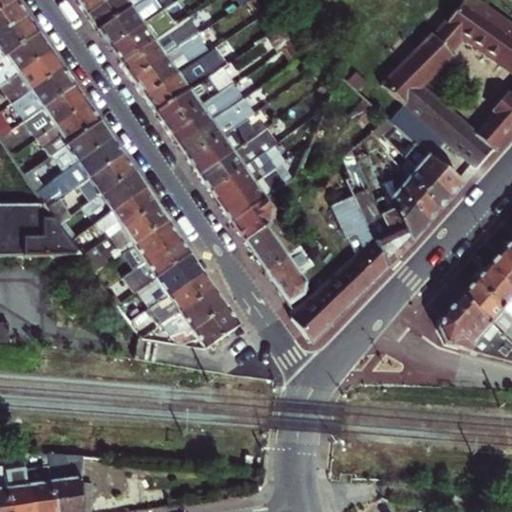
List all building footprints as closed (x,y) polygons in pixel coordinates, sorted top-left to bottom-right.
[(0,0),(0,10),(14,1),(13,0),(0,0)] [(109,0),(75,0),(74,1),(85,17),(109,0)] [(109,0),(85,17),(97,33),(145,0),(109,0)] [(159,0),(145,0),(97,33),(108,50),(162,13),(166,10),(159,0)] [(384,86),(476,168),(511,126),(511,96),(508,102),(479,135),(424,85),(454,53),(450,50),(463,36),(511,71),(511,27),(473,0),(463,0),(445,23),(446,23),(435,36),(432,34),(384,86)] [(0,10),(0,34),(25,17),(14,1),(0,10)] [(162,13),(108,50),(119,67),(173,30),(162,13)] [(0,60),(37,35),(25,17),(0,34),(0,60)] [(119,67),(131,83),(197,39),(199,37),(187,20),(173,30),(119,67)] [(0,89),(51,55),(37,35),(0,60),(0,89)] [(142,99),(208,55),(197,39),(131,83),(142,99)] [(142,99),(154,116),(223,70),(228,67),(216,50),(208,55),(142,99)] [(0,95),(9,107),(61,70),(51,55),(0,89),(0,95)] [(9,107),(21,125),(74,88),(61,70),(9,107)] [(223,70),(154,116),(166,133),(234,86),(223,70)] [(166,133),(176,148),(230,111),(245,102),(234,86),(166,133)] [(74,88),(21,125),(33,143),(86,106),(74,88)] [(188,164),(248,122),(269,107),(259,92),(245,102),(230,111),(176,148),(188,164)] [(98,123),(86,106),(33,143),(39,151),(56,138),(63,148),(98,123)] [(0,121),(0,139),(8,134),(0,121)] [(258,137),(248,122),(188,164),(198,179),(258,137)] [(98,123),(63,148),(36,166),(45,178),(57,169),(61,174),(110,140),(98,123)] [(258,137),(198,179),(209,195),(274,149),(276,148),(266,132),(258,137)] [(8,134),(0,139),(0,143),(11,158),(19,153),(21,151),(8,134)] [(461,184),(402,135),(398,140),(409,151),(403,158),(407,161),(407,162),(450,198),(461,184)] [(63,197),(77,187),(121,156),(110,140),(61,174),(51,180),(57,188),(63,197)] [(285,164),(274,149),(209,195),(219,210),(272,173),(285,164)] [(31,170),(19,153),(11,158),(23,176),(31,170)] [(121,156),(77,187),(89,204),(133,174),(121,156)] [(439,209),(450,198),(407,162),(407,161),(397,173),(439,209)] [(31,170),(23,176),(34,193),(43,186),(32,170),(31,170)] [(272,173),(219,210),(229,225),(263,203),(259,198),(279,184),(272,173)] [(439,209),(397,173),(393,177),(386,182),(388,186),(427,223),(439,209)] [(144,189),(133,174),(89,204),(81,210),(92,226),(144,189)] [(39,200),(57,188),(51,180),(43,186),(34,193),(39,200)] [(377,182),(386,194),(390,201),(401,229),(410,242),(427,223),(388,186),(386,182),(383,184),(380,180),(377,182)] [(120,231),(156,206),(144,189),(92,226),(90,227),(97,237),(115,224),(120,231)] [(356,259),(335,278),(353,302),(387,268),(366,221),(353,193),(330,204),(356,259)] [(383,202),(374,213),(399,254),(410,242),(401,229),(390,201),(386,194),(381,197),(383,202)] [(273,196),(263,203),(229,225),(240,241),(270,223),(278,204),(273,196)] [(0,259),(78,259),(68,243),(61,232),(58,227),(53,221),(45,209),(43,205),(0,205),(0,259)] [(167,223),(156,206),(120,231),(132,248),(167,223)] [(399,254),(374,213),(366,221),(387,268),(399,254)] [(167,223),(132,248),(126,252),(121,255),(132,271),(178,239),(167,223)] [(281,239),(270,223),(240,241),(252,259),(281,239)] [(122,246),(126,252),(132,248),(120,231),(108,239),(116,250),(122,246)] [(133,296),(134,295),(191,257),(178,239),(132,271),(120,279),(133,296)] [(252,259),(266,278),(301,254),(295,246),(288,250),(281,239),(252,259)] [(511,240),(500,254),(511,264),(511,240)] [(121,255),(126,252),(122,246),(116,250),(120,256),(121,255)] [(79,260),(91,276),(102,268),(91,251),(89,253),(79,260)] [(276,293),(297,279),(311,269),(301,254),(266,278),(276,293)] [(511,264),(500,254),(487,269),(511,291),(511,264)] [(147,311),(202,273),(191,257),(134,295),(146,312),(147,311)] [(102,268),(91,276),(102,292),(113,284),(102,268)] [(511,291),(487,269),(473,284),(511,318),(511,291)] [(147,311),(160,329),(214,291),(202,273),(147,311)] [(335,278),(288,319),(309,344),(353,302),(335,278)] [(297,279),(276,293),(286,308),(299,300),(303,287),(297,279)] [(511,318),(473,284),(459,299),(511,347),(511,318)] [(157,331),(170,348),(186,337),(193,333),(226,308),(214,291),(160,329),(157,331)] [(511,347),(459,299),(436,325),(435,331),(444,346),(511,363),(511,347)] [(226,308),(193,333),(204,351),(233,331),(239,327),(226,308)] [(189,342),(186,337),(170,348),(179,349),(189,342)] [(76,511),(77,493),(77,470),(44,469),(46,485),(51,511),(76,511)] [(24,488),(25,490),(28,511),(51,511),(46,485),(24,488)] [(28,511),(25,490),(4,493),(7,511),(28,511)] [(77,493),(76,511),(87,511),(88,493),(77,493)]
